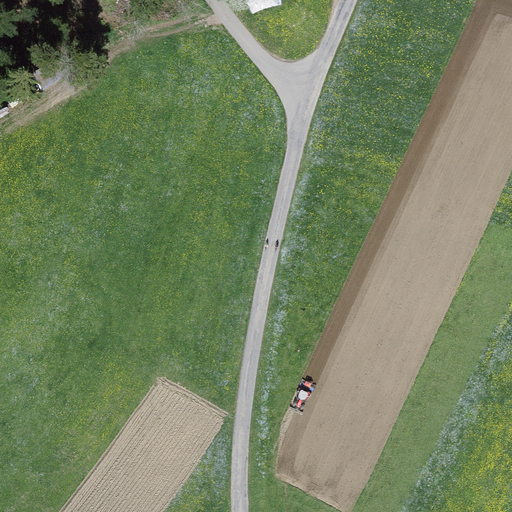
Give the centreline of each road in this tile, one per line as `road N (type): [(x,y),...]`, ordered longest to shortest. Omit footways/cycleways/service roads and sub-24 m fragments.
road 1 (unclassified): [(306,99),(248,371),(241,511)]
road 2 (unclassified): [(214,0),(306,99)]
